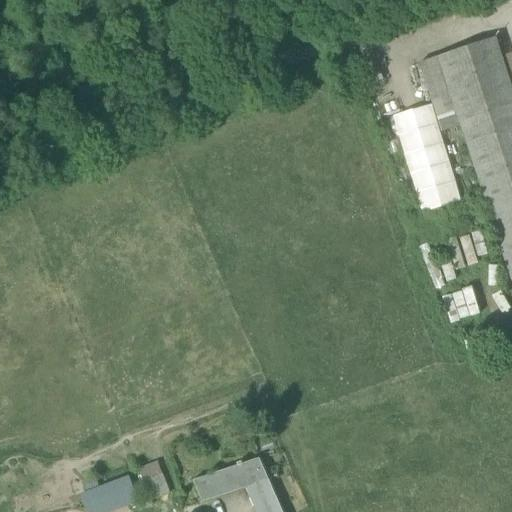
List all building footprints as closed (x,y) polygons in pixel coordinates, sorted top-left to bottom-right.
[(494,39),(437,58),(460,126),(511,282),(511,92),(501,58),(494,39)] [(511,54),(501,58),(511,92),(511,54)] [(442,132),(460,126),(437,58),(419,64),(442,132)] [(202,502),(245,488),(268,480),(259,459),(193,481),(202,502)] [(143,483),(162,476),(157,464),(139,471),(143,483)] [(149,502),(168,495),(162,476),(143,483),(142,484),(149,502)] [(128,479),(80,496),(86,511),(95,511),(135,498),(128,479)] [(245,488),(255,511),(281,511),(268,480),(245,488)] [(114,511),(137,504),(135,498),(95,511),(114,511)]
